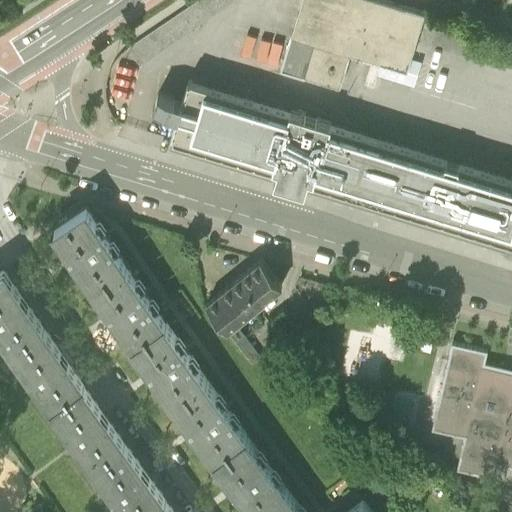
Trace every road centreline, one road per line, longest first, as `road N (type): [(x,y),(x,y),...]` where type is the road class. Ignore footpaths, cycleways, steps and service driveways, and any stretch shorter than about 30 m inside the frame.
road 1 (residential): [(80,159),(511,295)]
road 2 (residential): [(0,214),(211,511)]
road 3 (residential): [(80,159),(63,116),(60,33)]
